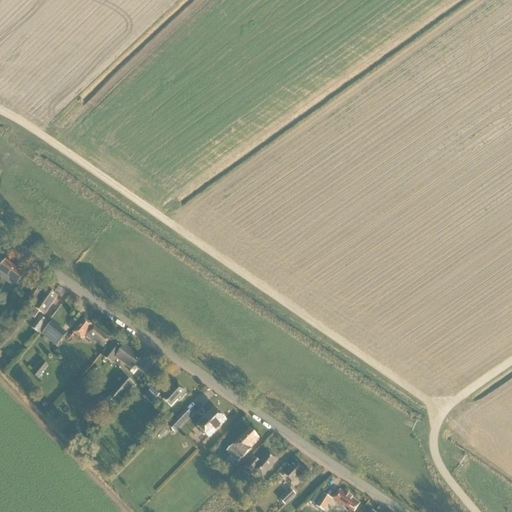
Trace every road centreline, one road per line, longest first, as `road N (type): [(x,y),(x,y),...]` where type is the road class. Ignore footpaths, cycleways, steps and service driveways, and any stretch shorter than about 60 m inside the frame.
road 1 (unclassified): [(397,511),(0,235)]
road 2 (track): [(86,294),(57,248),(0,195)]
